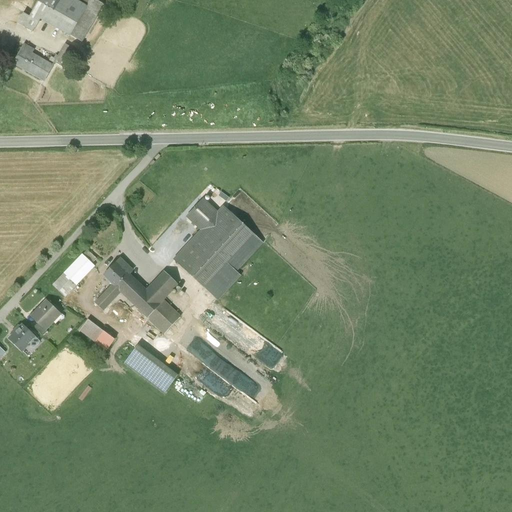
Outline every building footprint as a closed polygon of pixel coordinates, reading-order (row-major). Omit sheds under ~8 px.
[(98,6),(85,0),(44,0),(35,18),(27,14),(20,28),(40,38),(46,26),(79,43),(98,6)] [(64,50),(59,62),(73,68),(78,56),(64,50)] [(26,58),(20,72),(47,85),(54,72),(26,58)] [(174,252),(207,283),(253,234),(221,204),(216,210),(201,196),(187,211),(201,224),(174,252)] [(54,277),(66,289),(91,265),(79,253),(54,277)] [(124,289),(166,330),(179,316),(162,299),(177,284),(166,273),(151,288),(118,255),(102,271),(112,281),(95,298),(105,308),(124,289)] [(45,331),(61,315),(46,300),(30,316),(45,331)] [(79,331),(96,343),(104,332),(88,320),(79,331)] [(8,340),(22,353),(36,338),(22,325),(8,340)] [(260,337),(252,349),(290,375),(299,363),(260,337)] [(254,385),(257,380),(207,342),(197,356),(244,391),(256,401),(263,393),(257,389),(258,388),(254,385)] [(138,346),(124,365),(164,395),(178,376),(138,346)]
